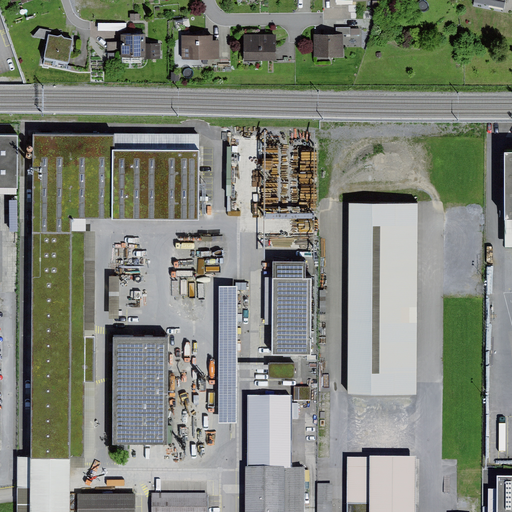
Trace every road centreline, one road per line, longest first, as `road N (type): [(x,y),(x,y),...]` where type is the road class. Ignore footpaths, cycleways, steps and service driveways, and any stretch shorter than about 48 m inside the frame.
road 1 (unknown): [(432,511),(432,213)]
road 2 (residential): [(209,0),(214,14),(229,20),(322,19)]
